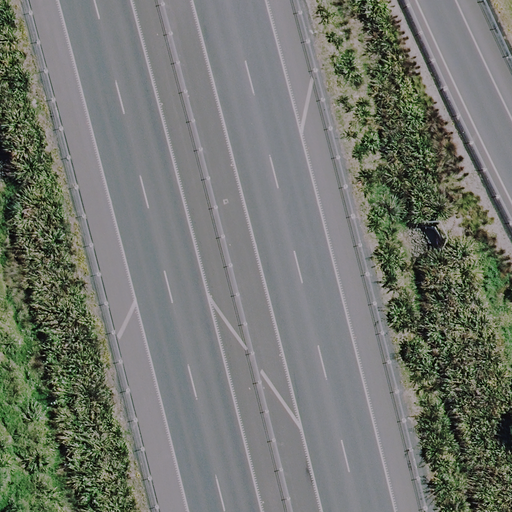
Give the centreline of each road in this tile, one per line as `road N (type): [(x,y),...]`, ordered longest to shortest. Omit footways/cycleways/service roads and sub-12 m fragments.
road 1 (motorway): [(242,511),(102,0)]
road 2 (motorway): [(231,0),(358,511)]
road 3 (motorway): [(456,0),(511,114)]
